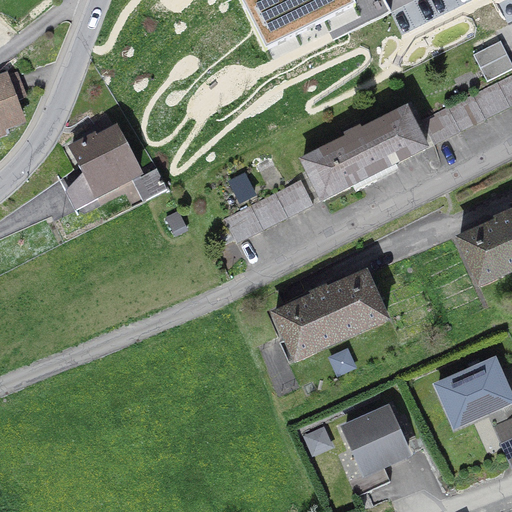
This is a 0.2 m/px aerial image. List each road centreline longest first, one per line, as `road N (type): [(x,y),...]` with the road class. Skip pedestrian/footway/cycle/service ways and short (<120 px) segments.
road 1 (residential): [(511,153),(195,307),(0,385)]
road 2 (unclassified): [(0,192),(44,134),(81,64),(99,0)]
